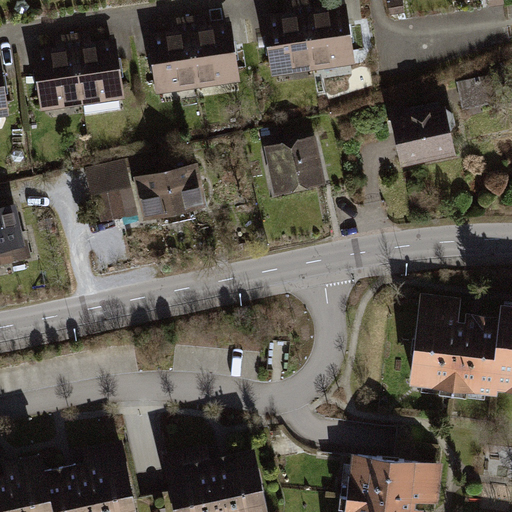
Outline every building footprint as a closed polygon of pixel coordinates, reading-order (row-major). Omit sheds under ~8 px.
[(261,18),(270,77),(313,70),(301,0),(296,0),(279,2),(282,14),(261,18)] [(356,63),(346,7),(322,11),(319,0),(301,0),(313,70),(356,63)] [(200,89),(240,82),(230,25),(211,28),(208,15),(188,18),(200,89)] [(188,18),(168,21),(169,31),(145,35),(155,95),(200,89),(188,18)] [(84,106),(124,101),(116,43),(94,46),(92,30),(74,33),(84,106)] [(84,106),(74,33),(54,37),(56,49),(32,53),(39,111),(84,106)] [(448,107),(391,118),(401,167),(457,156),(448,107)] [(318,138),(264,149),(274,197),(328,186),(318,138)] [(88,165),(92,191),(123,186),(119,161),(88,165)] [(200,166),(133,179),(142,223),(209,210),(200,166)] [(16,204),(0,207),(0,265),(1,268),(29,262),(16,204)] [(407,384),(492,394),(500,325),(461,321),(464,298),(418,292),(407,384)] [(511,298),(503,297),(500,325),(492,394),(511,396),(511,298)] [(69,467),(43,473),(51,511),(132,511),(117,444),(85,451),(87,463),(69,467)] [(266,511),(252,447),(226,452),(161,466),(170,511),(266,511)] [(0,511),(51,511),(43,473),(39,457),(0,465),(0,511)] [(355,460),(349,511),(416,511),(423,511),(441,511),(445,470),(355,460)]
